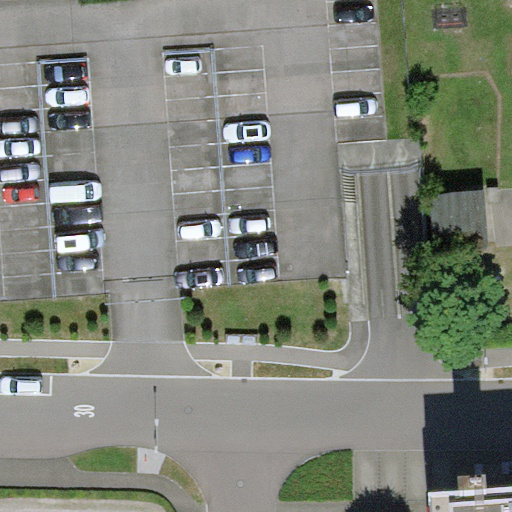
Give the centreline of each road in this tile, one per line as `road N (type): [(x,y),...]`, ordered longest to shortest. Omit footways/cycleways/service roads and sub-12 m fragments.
road 1 (residential): [(236,415),(511,412)]
road 2 (residential): [(0,398),(138,396),(236,415)]
